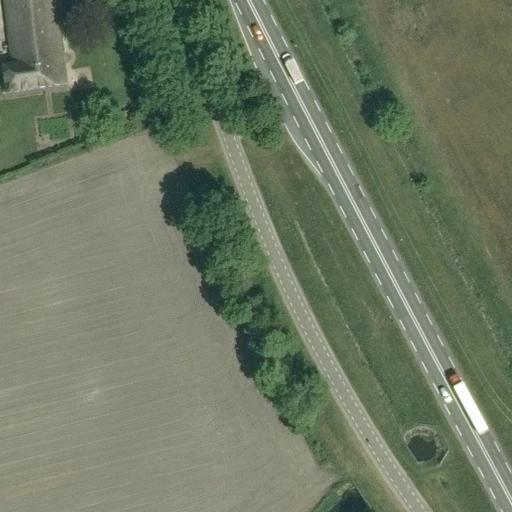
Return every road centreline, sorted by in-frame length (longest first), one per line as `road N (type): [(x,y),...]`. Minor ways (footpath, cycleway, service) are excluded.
road 1 (primary): [(511,505),(247,0)]
road 2 (unclassified): [(421,511),(305,326),(178,0)]
